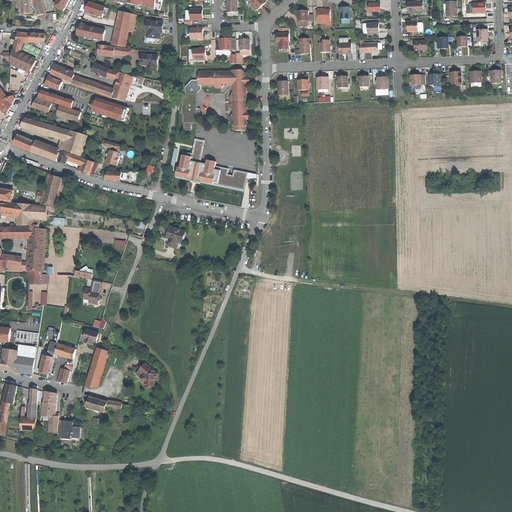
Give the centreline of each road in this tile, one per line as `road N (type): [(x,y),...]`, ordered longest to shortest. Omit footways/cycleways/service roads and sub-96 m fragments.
road 1 (unclassified): [(0,452),(98,466),(159,459),(259,216)]
road 2 (track): [(511,309),(238,271)]
road 3 (residential): [(259,216),(98,182),(0,147)]
road 4 (track): [(415,511),(221,459),(159,459)]
road 5 (unknown): [(0,241),(22,257),(55,259),(78,231),(145,240)]
road 6 (residential): [(259,216),(266,202),(266,68)]
road 7 (residential): [(266,68),(398,63)]
road 8 (secondary): [(0,147),(59,38)]
